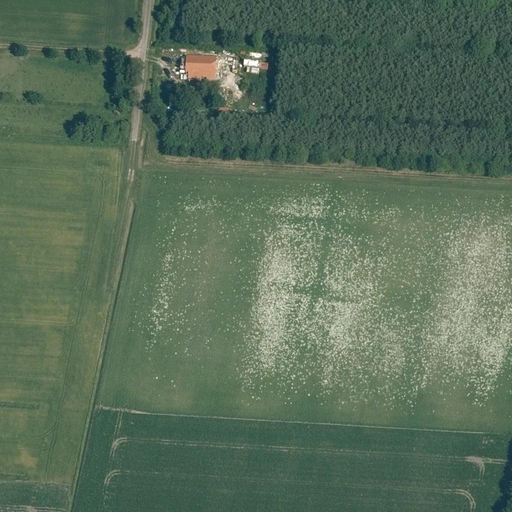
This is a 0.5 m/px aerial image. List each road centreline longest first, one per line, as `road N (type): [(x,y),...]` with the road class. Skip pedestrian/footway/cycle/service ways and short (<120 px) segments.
road 1 (track): [(511,181),(157,161),(155,122),(137,116)]
road 2 (unclassified): [(134,138),(148,0)]
